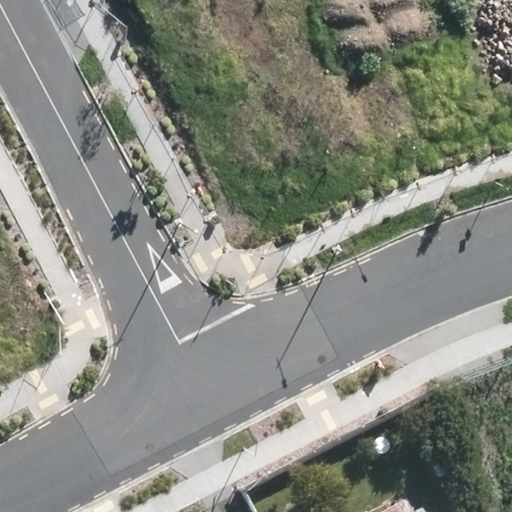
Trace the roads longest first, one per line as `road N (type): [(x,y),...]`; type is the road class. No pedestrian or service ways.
road 1 (residential): [(0,7),(197,385)]
road 2 (residential): [(197,385),(511,248)]
road 3 (residential): [(0,488),(197,385)]
